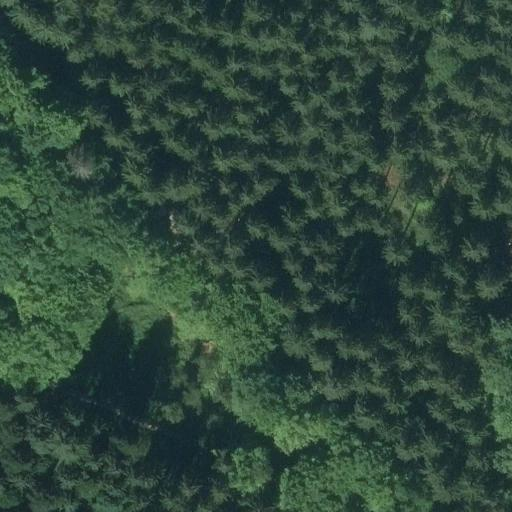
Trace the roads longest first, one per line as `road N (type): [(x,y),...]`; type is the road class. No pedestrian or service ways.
road 1 (track): [(461,511),(242,301),(0,19)]
road 2 (track): [(453,505),(334,503),(283,490),(0,371)]
